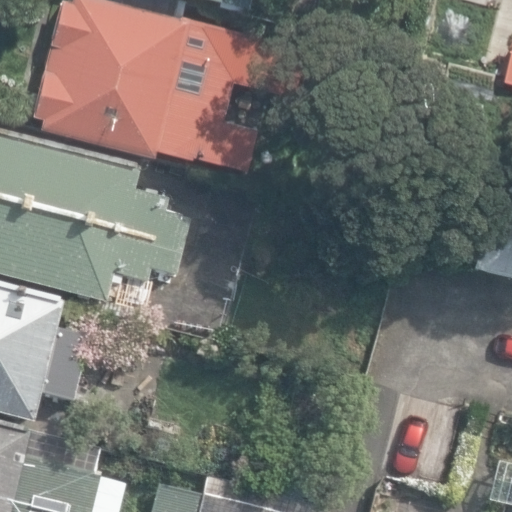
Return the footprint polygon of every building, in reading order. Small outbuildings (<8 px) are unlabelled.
[(153,147),(190,157),(207,91),(170,81),(179,47),(217,57),(213,75),(238,81),(242,66),(274,74),(284,35),(197,12),(200,2),(190,0),(70,0),(70,1),(67,0),(58,0),(29,113),(40,116),(37,126),(151,156),(153,147)] [(291,0),(288,11),(312,17),(316,0),(291,0)] [(0,130),(0,202),(183,248),(190,222),(165,215),(169,200),(135,191),(142,166),(0,130)] [(176,276),(183,248),(0,202),(0,275),(108,303),(112,285),(121,288),(124,276),(149,282),(152,270),(176,276)] [(475,269),(511,278),(511,219),(490,213),(475,269)] [(0,413),(35,422),(43,393),(74,401),(90,337),(58,329),(66,300),(0,283),(0,413)] [(119,511),(127,485),(28,458),(34,433),(0,424),(0,511),(119,511)] [(166,463),(171,439),(141,433),(136,456),(166,463)] [(327,511),(328,509),(327,509),(327,508),(208,478),(203,496),(203,498),(159,487),(153,511),(327,511)]
